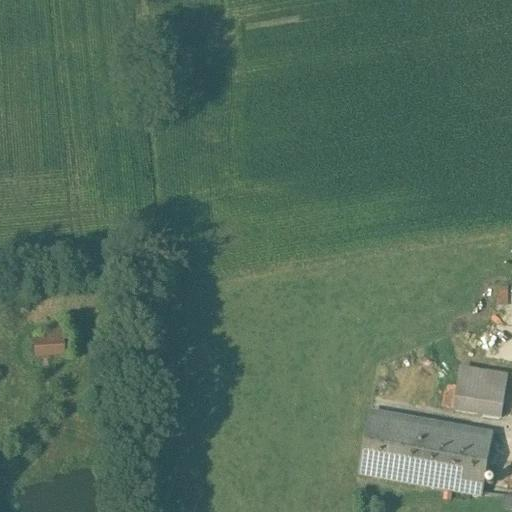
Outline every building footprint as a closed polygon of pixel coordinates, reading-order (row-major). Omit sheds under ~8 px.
[(48,341),(62,341),(62,328),(49,328),(48,341)] [(65,343),(33,345),(34,358),(66,356),(65,343)] [(505,396),(457,389),(454,412),(501,420),(505,396)] [(492,436),(371,415),(361,477),(481,498),(492,436)] [(511,499),(504,498),(503,509),(511,510),(511,499)]
